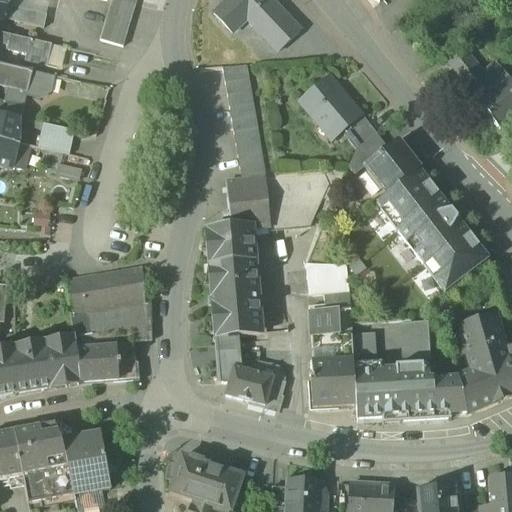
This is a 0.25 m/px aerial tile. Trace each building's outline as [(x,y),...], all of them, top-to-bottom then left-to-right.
[(0,0),(0,8),(7,10),(7,9),(10,0),(0,0)] [(25,0),(10,0),(7,9),(7,10),(0,8),(0,21),(38,30),(43,31),(46,17),(41,16),(37,15),(41,4),(25,0)] [(112,2),(135,8),(137,0),(110,0),(110,1),(112,2)] [(246,22),(278,55),(299,35),(276,10),(272,14),(258,0),(225,0),(227,2),(212,16),(231,36),(246,22)] [(511,0),(501,0),(511,29),(511,0)] [(127,36),(135,8),(112,2),(99,44),(122,50),(127,36)] [(0,44),(8,46),(10,40),(0,37),(0,44)] [(7,53),(27,58),(30,44),(10,40),(8,46),(7,53)] [(51,49),(30,44),(27,58),(26,64),(46,68),(51,49)] [(445,63),(466,89),(483,75),(482,74),(468,57),(470,55),(464,48),(445,63)] [(487,70),(482,74),(483,75),(466,89),(477,103),(476,104),(499,132),(510,123),(511,125),(511,86),(496,67),(498,65),(495,62),(487,69),(487,70)] [(0,89),(7,91),(25,95),(27,95),(31,76),(0,68),(0,89)] [(221,72),(240,184),(264,181),(263,173),(246,70),(221,72)] [(53,81),(31,76),(27,95),(25,95),(25,98),(40,102),(50,96),(53,81)] [(313,119),(333,142),(341,136),(360,120),(327,82),(297,107),(310,122),(313,119)] [(25,95),(7,91),(3,106),(22,110),(25,98),(25,95)] [(24,111),(22,110),(3,106),(0,105),(0,119),(20,123),(20,124),(24,111)] [(0,143),(19,149),(19,136),(20,123),(0,119),(0,143)] [(330,145),(333,142),(313,119),(310,122),(330,145)] [(341,136),(355,151),(374,137),(360,120),(341,136)] [(44,129),(41,141),(38,153),(67,159),(70,147),(73,135),(44,129)] [(386,152),(374,137),(355,151),(347,169),(354,180),(365,171),(364,169),(386,152)] [(0,167),(14,171),(19,149),(0,143),(0,167)] [(365,171),(386,198),(419,173),(395,145),(386,152),(364,169),(365,171)] [(30,151),(19,149),(14,171),(25,172),(30,151)] [(58,168),(55,180),(79,186),(82,173),(58,168)] [(447,211),(419,173),(386,198),(374,207),(444,298),(488,264),(459,226),(457,228),(455,225),(457,223),(450,214),(447,215),(445,212),(447,211)] [(323,176),(264,183),(267,208),(266,231),(309,226),(327,186),(323,176)] [(243,234),(266,231),(267,208),(264,183),(264,181),(240,184),(226,186),(232,233),(232,235),(243,234)] [(33,216),(32,230),(49,231),(50,217),(33,216)] [(215,321),(217,341),(234,340),(259,338),(258,329),(259,328),(252,243),(244,244),(243,234),(232,235),(232,233),(209,236),(210,246),(206,246),(208,269),(212,268),(213,278),(209,279),(211,299),(210,299),(211,310),(212,310),(213,321),(215,321)] [(307,298),(322,298),(348,296),(347,269),(306,267),(307,298)] [(70,318),(87,318),(144,307),(141,272),(140,273),(104,280),(65,286),(68,307),(70,318)] [(322,298),(323,315),(349,313),(348,296),(322,298)] [(150,306),(144,307),(87,318),(90,337),(98,336),(99,337),(128,336),(131,337),(133,340),(133,346),(151,344),(150,306)] [(308,341),(317,341),(351,339),(349,313),(323,315),(307,316),(308,341)] [(70,318),(73,339),(79,387),(118,385),(136,383),(134,366),(133,346),(133,340),(131,337),(128,336),(99,337),(98,336),(90,337),(87,318),(70,318)] [(472,376),(456,383),(466,419),(511,399),(511,372),(509,374),(505,363),(503,355),(494,321),(459,331),(472,376)] [(398,326),(400,367),(429,365),(427,324),(398,326)] [(352,363),(352,368),(376,367),(374,337),(351,339),(352,363)] [(50,392),(79,387),(73,339),(27,346),(28,353),(16,355),(15,348),(0,350),(0,403),(15,398),(50,392)] [(352,363),(351,339),(317,341),(318,364),(352,363)] [(236,354),(234,340),(217,341),(216,341),(217,356),(236,354)] [(27,346),(15,348),(16,355),(28,353),(27,346)] [(503,355),(505,363),(511,361),(511,359),(510,353),(503,355)] [(220,387),(228,388),(233,369),(237,371),(236,354),(217,356),(220,387)] [(311,413),(355,411),(352,368),(352,363),(318,364),(310,365),(311,381),(309,381),(311,413)] [(276,371),(272,369),(258,365),(254,376),(271,381),(264,411),(274,414),(283,386),(282,379),(280,374),(276,371)] [(381,429),(384,429),(381,373),(380,367),(376,367),(352,368),(355,411),(356,425),(380,424),(381,429)] [(254,376),(237,371),(233,369),(228,388),(224,401),(264,411),(271,381),(254,376)] [(394,370),(395,372),(398,428),(450,425),(449,420),(466,419),(456,383),(428,384),(428,370),(422,371),(422,369),(394,370)] [(384,429),(398,428),(395,372),(381,373),(384,429)] [(13,435),(14,443),(55,433),(54,427),(15,434),(13,435)] [(59,447),(55,433),(14,443),(21,477),(27,507),(73,498),(59,447)] [(0,436),(0,446),(14,443),(13,435),(0,436)] [(100,438),(59,447),(73,498),(73,500),(94,496),(110,493),(100,438)] [(0,482),(21,477),(14,443),(0,446),(0,482)] [(191,506),(208,511),(230,511),(241,481),(202,468),(203,466),(188,461),(187,463),(180,461),(168,498),(191,506)] [(511,511),(511,482),(486,485),(488,511),(511,511)] [(325,511),(326,503),(320,503),(321,490),(313,489),(313,485),(293,483),(293,488),(285,487),(285,493),(283,511),(325,511)] [(346,511),(391,511),(393,499),(393,494),(376,493),(376,492),(348,490),(346,511)] [(416,496),(416,511),(454,511),(453,493),(434,494),(434,493),(429,491),(422,491),(419,494),(419,495),(416,496)] [(269,511),(283,511),(285,493),(270,493),(269,511)] [(73,500),(75,511),(90,511),(98,511),(94,496),(73,500)] [(391,511),(404,511),(405,500),(393,499),(391,511)]
